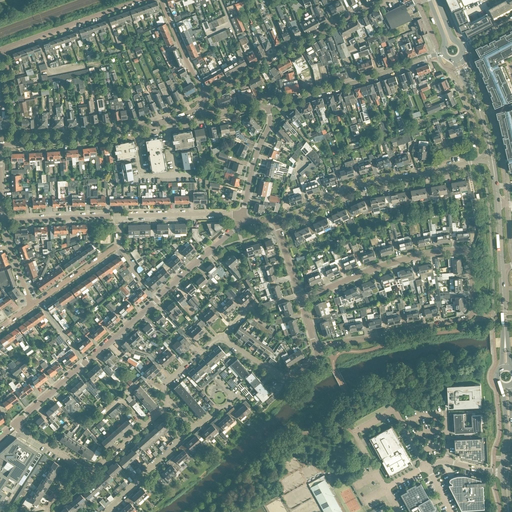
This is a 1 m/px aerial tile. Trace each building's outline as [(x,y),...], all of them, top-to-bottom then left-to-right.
[(168,4),(170,8),(173,7),(172,3),(175,2),(174,0),(166,0),(168,5),(168,4)] [(312,16),(299,23),(303,30),(305,34),(320,26),(317,19),(316,20),(314,14),(315,14),(311,5),(308,0),(302,0),(306,8),(307,7),(311,16),(312,16)] [(334,0),(333,1),(338,12),(341,10),(341,9),(343,8),(339,0),(334,0)] [(447,0),(452,11),(473,2),(474,2),(479,0),(447,0)] [(491,13),(493,18),(494,20),(498,18),(497,16),(500,14),(501,16),(504,15),(503,13),(506,11),(507,13),(510,11),(509,9),(511,7),(511,0),(509,0),(492,9),(488,3),(486,4),(489,10),(491,13)] [(157,1),(150,4),(154,14),(160,11),(157,1)] [(244,1),(234,4),(237,11),(239,10),(238,7),(245,4),(244,1)] [(338,12),(333,1),(332,1),(334,4),(332,4),(331,2),(327,4),(333,15),(336,14),(336,13),(338,12)] [(150,4),(143,6),(146,13),(152,10),(153,14),(154,14),(150,4)] [(412,20),(406,8),(405,4),(385,13),(387,19),(392,28),(392,29),(404,23),(404,24),(412,20)] [(319,18),(317,19),(320,26),(320,25),(327,22),(318,5),(313,8),(317,16),(317,15),(319,18)] [(143,6),(137,8),(139,15),(146,13),(143,6)] [(410,6),(406,8),(412,20),(421,17),(418,11),(413,14),(410,6)] [(137,8),(130,11),(132,17),(133,17),(134,21),(137,19),(136,16),(139,15),(137,8)] [(463,8),(454,11),(460,25),(459,26),(461,31),(464,29),(468,37),(493,24),(488,15),(470,25),(463,8)] [(379,9),(372,13),(375,19),(379,17),(380,21),(384,19),(382,16),(382,15),(381,14),(379,9)] [(129,11),(122,14),(124,20),(127,19),(128,22),(132,21),(131,18),(129,11)] [(286,13),(283,14),(284,18),(288,28),(291,27),(292,29),(292,30),(296,37),(301,34),(295,23),(291,24),(286,13)] [(372,13),(367,15),(369,19),(372,25),(374,24),(375,25),(375,24),(376,27),(379,26),(375,19),(372,13)] [(122,14),(115,16),(118,23),(124,20),(122,14)] [(108,18),(109,20),(111,25),(115,24),(117,31),(118,33),(121,32),(120,29),(118,25),(118,23),(115,16),(108,18)] [(162,16),(158,17),(159,20),(156,21),(158,25),(164,22),(162,16)] [(238,16),(231,19),(237,33),(245,30),(238,16)] [(265,23),(268,30),(273,41),(275,45),(275,46),(276,46),(278,45),(278,44),(280,43),(278,38),(277,35),(277,34),(275,35),(270,25),(266,16),(262,17),(265,23)] [(366,16),(357,20),(361,28),(365,26),(366,28),(370,37),(376,35),(373,30),(366,16)] [(422,18),(417,20),(414,21),(415,25),(411,27),(412,30),(420,28),(424,37),(428,35),(422,18)] [(186,19),(176,23),(180,32),(189,28),(192,27),(189,21),(187,21),(186,19)] [(357,19),(349,24),(353,32),(356,30),(360,37),(365,35),(357,19)] [(105,21),(99,23),(103,37),(106,36),(103,27),(107,26),(105,21)] [(201,23),(205,32),(210,29),(208,24),(207,21),(201,23)] [(281,35),(282,36),(284,41),(290,38),(286,30),(284,31),(280,21),(276,23),(281,35)] [(99,23),(92,26),(94,31),(100,28),(102,32),(99,33),(100,36),(103,35),(103,37),(99,23)] [(153,32),(154,35),(157,34),(158,34),(161,33),(168,30),(165,24),(159,26),(160,30),(157,31),(156,31),(153,32)] [(339,29),(343,37),(353,32),(349,24),(339,29)] [(94,31),(92,26),(86,28),(90,40),(93,39),(90,32),(94,31)] [(253,31),(255,35),(253,37),(254,39),(253,40),(254,42),(255,42),(257,46),(254,47),(259,56),(264,54),(259,43),(262,42),(258,35),(256,30),(255,27),(251,28),(253,31)] [(86,28),(79,30),(82,39),(86,38),(88,45),(91,44),(90,40),(86,28)] [(189,28),(180,32),(183,39),(195,33),(202,31),(201,28),(195,30),(192,31),(191,28),(189,28)] [(260,28),(256,30),(258,35),(262,42),(265,50),(267,49),(268,50),(270,49),(270,48),(270,47),(271,47),(269,42),(267,39),(266,35),(263,37),(262,33),(260,28)] [(333,32),(332,33),(337,45),(341,43),(340,38),(343,37),(339,29),(333,32)] [(416,29),(414,30),(415,32),(418,39),(423,53),(427,51),(425,43),(423,44),(419,35),(418,35),(416,29)] [(168,30),(161,33),(164,39),(171,37),(168,30)] [(511,30),(489,42),(490,44),(488,45),(487,43),(476,49),(480,57),(481,56),(482,57),(475,60),(485,83),(487,82),(488,84),(486,85),(496,108),(503,104),(505,110),(497,112),(508,162),(510,171),(511,170),(511,93),(500,66),(499,67),(498,64),(499,64),(498,61),(511,53),(511,30)] [(197,36),(195,33),(183,39),(186,45),(192,42),(190,39),(191,38),(194,37),(197,36)] [(242,34),(237,37),(241,45),(248,42),(245,37),(244,37),(242,34)] [(326,38),(328,43),(331,50),(332,54),(334,61),(338,60),(334,49),(336,49),(334,45),(336,45),(334,40),(333,41),(331,36),(326,38)] [(56,40),(58,45),(61,43),(62,47),(63,47),(64,50),(67,49),(66,46),(64,42),(63,37),(56,40)] [(171,37),(164,39),(167,46),(173,43),(171,37)] [(348,51),(343,37),(340,38),(341,43),(337,45),(342,58),(350,55),(348,51)] [(388,40),(387,41),(389,46),(395,63),(400,61),(398,56),(397,53),(395,54),(393,48),(393,46),(390,47),(388,43),(394,41),(393,38),(388,40)] [(322,39),(318,42),(321,48),(325,54),(326,57),(325,57),(327,65),(329,64),(333,63),(332,60),(330,55),(328,52),(330,51),(328,44),(327,40),(324,41),(322,39)] [(403,51),(399,53),(400,55),(402,59),(407,58),(411,57),(407,43),(406,43),(405,40),(405,39),(402,40),(403,41),(404,44),(404,45),(401,46),(403,51)] [(408,39),(405,40),(406,43),(407,43),(411,57),(416,55),(413,47),(412,48),(410,42),(409,42),(408,39)] [(55,48),(54,46),(58,45),(56,40),(49,42),(54,54),(57,53),(55,48)] [(54,54),(49,42),(43,44),(46,53),(49,52),(51,56),(54,54)] [(192,42),(186,45),(188,52),(195,49),(201,46),(200,44),(197,45),(196,44),(193,45),(192,42)] [(321,48),(318,42),(312,45),(316,51),(318,50),(321,56),(325,54),(321,48)] [(359,46),(361,52),(368,49),(369,53),(373,52),(368,42),(359,46)] [(39,45),(32,47),(36,59),(39,58),(38,55),(42,54),(39,45)] [(305,53),(304,54),(307,58),(308,60),(309,60),(312,58),(311,57),(317,54),(316,51),(312,45),(306,48),(308,52),(305,53)] [(134,48),(137,55),(143,52),(140,46),(134,48)] [(195,49),(188,52),(191,58),(193,60),(197,58),(201,56),(200,54),(198,55),(197,53),(200,51),(199,50),(202,49),(201,46),(195,49)] [(389,46),(386,47),(388,50),(389,53),(387,54),(388,56),(389,60),(391,64),(395,63),(389,46)] [(32,47),(26,49),(28,54),(31,53),(34,62),(37,61),(36,59),(32,47)] [(176,48),(167,52),(171,60),(179,56),(176,48)] [(26,49),(19,52),(21,57),(22,60),(23,64),(26,63),(25,60),(29,59),(27,54),(28,54),(26,49)] [(240,49),(236,51),(239,57),(236,59),(241,67),(246,64),(242,57),(243,57),(240,49)] [(383,64),(384,67),(389,65),(388,60),(384,49),(381,51),(382,54),(378,56),(381,64),(383,64)] [(252,51),(245,54),(247,58),(251,65),(258,61),(252,51)] [(300,52),(293,56),(295,60),(295,61),(297,63),(298,64),(299,67),(303,64),(302,62),(305,60),(303,56),(300,52)] [(230,54),(228,55),(236,70),(241,67),(236,59),(235,55),(232,57),(230,54)] [(321,56),(319,57),(322,62),(323,66),(327,65),(325,57),(326,57),(325,54),(321,56)] [(230,64),(227,66),(231,73),(236,70),(228,55),(228,56),(229,57),(226,59),(230,64)] [(179,56),(171,60),(174,68),(182,64),(179,56)] [(289,58),(283,62),(286,68),(292,64),(289,58)] [(372,60),(365,62),(367,69),(374,67),(372,60)] [(210,61),(208,62),(209,64),(207,65),(211,72),(215,80),(219,77),(212,64),(210,61)] [(214,62),(212,64),(219,77),(223,75),(220,68),(218,69),(214,62)] [(286,68),(283,62),(277,65),(280,71),(286,68)] [(358,64),(359,67),(360,72),(367,69),(365,62),(358,64)] [(231,73),(227,66),(226,63),(221,66),(226,76),(231,73)] [(310,65),(311,67),(313,70),(315,81),(316,86),(322,85),(317,63),(310,65)] [(428,64),(422,67),(426,75),(429,74),(428,72),(431,71),(428,64)] [(187,74),(184,67),(178,70),(181,77),(183,76),(187,74)] [(204,67),(202,68),(210,82),(215,80),(211,72),(210,73),(207,67),(204,68),(204,67)] [(422,67),(416,69),(418,74),(419,75),(422,74),(422,75),(421,75),(422,77),(425,76),(424,76),(426,75),(422,67)] [(202,73),(200,74),(206,85),(210,82),(202,68),(200,69),(202,73)] [(273,68),(267,71),(270,75),(271,78),(275,76),(277,80),(278,88),(283,87),(282,78),(281,76),(281,74),(278,76),(276,72),(273,68)] [(114,69),(109,71),(109,72),(110,77),(112,81),(117,79),(114,69)] [(302,85),(302,89),(308,88),(307,87),(310,87),(309,83),(310,83),(310,82),(315,81),(313,70),(306,71),(308,78),(302,79),(303,84),(302,85)] [(410,71),(406,73),(407,77),(411,87),(411,88),(416,87),(414,83),(412,76),(410,71)] [(171,85),(177,82),(172,73),(172,72),(167,75),(169,80),(166,81),(173,97),(176,101),(180,99),(176,91),(174,92),(171,85)] [(182,89),(185,96),(196,90),(187,74),(183,76),(189,85),(182,89)] [(260,75),(254,78),(258,85),(263,82),(262,79),(260,75)] [(293,76),(289,76),(290,79),(291,85),(293,92),(300,90),(299,85),(298,84),(297,84),(295,85),(294,82),(293,79),(293,76)] [(395,76),(388,79),(393,94),(394,94),(394,93),(395,92),(393,86),(398,84),(395,76)] [(30,83),(33,82),(33,80),(25,81),(24,77),(13,79),(15,87),(23,85),(26,85),(26,87),(31,86),(30,83)] [(72,85),(79,84),(80,93),(84,92),(82,77),(71,78),(72,85)] [(420,77),(416,78),(418,84),(419,84),(420,86),(427,83),(429,83),(427,79),(421,81),(420,77)] [(254,78),(249,81),(252,88),(258,85),(254,78)] [(392,93),(389,84),(387,79),(382,81),(384,88),(383,89),(385,95),(386,95),(392,93)] [(446,80),(442,82),(434,85),(435,89),(439,87),(441,91),(450,88),(446,80)] [(23,85),(15,87),(16,93),(29,90),(29,87),(34,86),(37,85),(36,83),(34,84),(33,82),(30,83),(31,86),(26,87),(26,85),(23,85)] [(384,96),(382,89),(380,82),(374,83),(377,91),(379,90),(383,103),(387,102),(385,96),(384,96)] [(420,86),(418,87),(418,88),(420,92),(422,91),(429,88),(427,83),(420,86)] [(373,84),(367,86),(369,90),(370,94),(372,93),(374,100),(374,101),(375,101),(376,106),(379,105),(378,99),(375,92),(374,89),(373,84)] [(285,87),(285,88),(286,93),(293,92),(291,85),(285,87)] [(369,93),(368,93),(366,86),(360,88),(363,95),(366,94),(368,103),(368,104),(370,109),(373,108),(369,93)] [(164,87),(160,89),(164,98),(165,98),(168,105),(173,102),(170,95),(168,96),(164,87)] [(360,88),(355,89),(356,94),(357,97),(359,97),(363,111),(360,112),(363,123),(370,121),(363,95),(360,88)] [(152,89),(151,89),(152,91),(153,94),(157,104),(159,108),(164,106),(160,95),(161,95),(159,89),(157,90),(155,89),(153,89),(152,90),(152,89)] [(227,105),(226,104),(232,102),(231,98),(233,98),(233,99),(234,104),(238,103),(237,101),(236,97),(236,94),(235,92),(234,89),(222,95),(222,96),(220,97),(215,99),(218,108),(224,107),(227,105)] [(29,90),(16,93),(20,113),(24,112),(29,111),(29,106),(29,101),(32,100),(31,97),(25,99),(25,97),(38,94),(37,91),(32,92),(32,90),(29,90)] [(239,94),(236,94),(236,97),(237,101),(240,100),(241,103),(247,102),(245,94),(244,90),(241,91),(242,95),(239,95),(239,94)] [(244,90),(245,94),(247,102),(253,101),(257,100),(253,92),(251,93),(248,93),(247,90),(244,90)] [(353,90),(348,91),(352,104),(357,103),(354,95),(353,90)] [(348,91),(343,92),(344,97),(347,106),(352,104),(348,91)] [(447,93),(444,94),(446,100),(454,97),(451,91),(447,93)] [(144,93),(145,96),(148,104),(149,104),(152,111),(157,109),(154,102),(152,103),(149,94),(147,95),(146,92),(144,93)] [(341,93),(336,95),(338,103),(340,102),(342,109),(346,108),(344,101),(343,98),(342,98),(341,93)] [(135,103),(138,102),(139,107),(137,108),(138,111),(140,115),(145,114),(139,98),(138,94),(134,95),(133,97),(135,103)] [(123,97),(127,107),(128,110),(129,110),(131,117),(136,116),(134,108),(133,108),(132,104),(131,104),(128,95),(123,97)] [(333,95),(327,97),(330,110),(333,109),(334,115),(338,114),(334,100),(333,95)] [(142,97),(139,98),(145,114),(150,112),(147,104),(145,105),(142,97)] [(446,100),(440,103),(441,107),(448,104),(449,107),(452,106),(457,104),(454,97),(446,100)] [(114,104),(110,105),(111,112),(112,112),(114,120),(120,119),(119,111),(120,110),(119,102),(119,101),(118,101),(117,98),(114,98),(114,104)] [(322,98),(318,100),(322,115),(323,119),(326,118),(324,114),(325,114),(324,110),(326,110),(325,106),(324,103),(322,98)] [(107,113),(105,113),(103,99),(97,100),(99,114),(101,114),(103,122),(108,121),(107,113)] [(90,100),(87,101),(88,109),(88,111),(89,116),(90,115),(91,123),(98,122),(97,117),(96,114),(93,115),(92,115),(92,112),(90,100)] [(318,100),(313,101),(314,106),(315,109),(317,108),(319,115),(321,121),(323,120),(323,119),(322,115),(318,100)] [(122,101),(119,101),(119,102),(120,110),(121,114),(121,119),(127,118),(126,110),(123,110),(123,103),(122,101)] [(49,103),(49,107),(49,112),(49,119),(52,118),(53,128),(57,128),(57,120),(57,114),(56,114),(56,112),(54,112),(53,102),(49,103)] [(313,110),(311,107),(310,102),(305,104),(310,118),(313,117),(311,110),(313,110)] [(86,104),(78,105),(81,125),(87,124),(86,116),(83,116),(82,109),(87,108),(86,104)] [(310,118),(305,104),(300,106),(302,110),(303,113),(305,113),(307,119),(310,118)] [(429,114),(438,110),(436,105),(432,106),(428,108),(427,109),(429,114)] [(300,113),(296,108),(292,111),(302,124),(306,122),(302,113),(300,113)] [(20,113),(21,118),(21,127),(27,127),(28,127),(27,118),(29,118),(28,117),(28,116),(29,111),(24,112),(20,113)] [(292,111),(287,115),(288,116),(289,118),(293,121),(294,120),(299,126),(302,124),(292,111)] [(243,120),(249,127),(255,122),(249,115),(243,120)] [(453,122),(452,118),(447,120),(451,129),(449,130),(451,137),(457,135),(455,128),(454,124),(453,122)] [(282,125),(285,129),(288,132),(290,129),(295,135),(297,133),(290,125),(287,121),(282,125)] [(398,129),(400,133),(406,130),(403,121),(399,122),(401,128),(398,129)] [(255,122),(249,127),(254,134),(261,129),(255,122)] [(436,134),(433,135),(435,143),(443,140),(440,133),(443,132),(440,123),(439,123),(436,124),(438,130),(435,131),(436,134)] [(461,126),(459,127),(457,123),(454,124),(455,128),(457,135),(463,133),(461,126)] [(220,125),(221,130),(221,133),(229,132),(229,134),(232,134),(235,134),(235,133),(235,131),(235,132),(234,128),(228,129),(227,124),(220,125)] [(213,127),(209,128),(211,139),(218,138),(217,134),(216,134),(216,130),(215,127),(213,127)] [(204,128),(194,130),(195,136),(198,151),(202,150),(200,141),(206,140),(204,128)] [(282,138),(281,139),(284,142),(285,143),(287,141),(289,143),(292,140),(284,132),(281,128),(277,132),(282,138)] [(186,131),(182,132),(185,148),(189,147),(194,146),(193,143),(194,143),(193,140),(194,140),(193,137),(192,137),(192,133),(191,131),(186,132),(186,131)] [(173,137),(173,139),(173,140),(173,143),(174,143),(175,148),(175,149),(180,148),(180,149),(185,148),(182,132),(178,133),(172,134),(173,137)] [(241,133),(236,137),(241,139),(241,140),(247,142),(249,139),(244,137),(241,133)] [(397,142),(398,146),(408,142),(406,134),(391,139),(393,143),(397,142)] [(149,140),(146,140),(147,150),(149,150),(150,154),(148,154),(148,156),(148,155),(148,160),(149,160),(150,164),(150,169),(151,169),(151,172),(167,170),(166,166),(167,166),(165,162),(164,157),(165,157),(164,153),(163,152),(162,152),(161,148),(163,147),(161,138),(157,138),(157,137),(149,138),(149,140)] [(272,145),(277,147),(281,148),(282,144),(283,145),(284,142),(281,139),(280,140),(275,138),(272,145)] [(128,142),(124,142),(127,158),(131,157),(136,156),(136,154),(135,150),(136,150),(135,147),(134,143),(133,141),(128,142)] [(413,146),(412,151),(415,151),(427,152),(428,146),(428,141),(420,141),(419,145),(419,147),(413,146)] [(120,143),(115,144),(115,147),(115,150),(115,151),(115,154),(116,153),(117,157),(117,160),(122,159),(127,158),(124,142),(120,143)] [(316,167),(316,166),(322,160),(316,153),(315,151),(311,147),(306,142),(301,149),(306,155),(312,162),(300,173),(302,175),(316,167)] [(237,153),(240,155),(244,157),(246,152),(245,152),(248,146),(241,143),(237,153)] [(314,145),(311,147),(315,151),(316,153),(319,151),(319,150),(314,145)] [(100,147),(101,151),(101,154),(105,154),(106,163),(113,162),(111,153),(109,153),(108,149),(107,149),(107,146),(100,147)] [(95,147),(89,148),(90,155),(90,159),(95,158),(96,170),(101,169),(100,164),(99,156),(97,156),(95,147)] [(84,158),(81,158),(82,165),(82,168),(84,167),(84,164),(85,164),(84,159),(90,158),(90,155),(89,148),(83,149),(84,158)] [(268,155),(273,157),(277,159),(280,152),(277,151),(276,150),(271,148),(268,155)] [(388,154),(382,156),(385,167),(391,165),(390,159),(392,159),(390,150),(387,151),(388,154)] [(45,161),(46,172),(48,172),(48,169),(49,169),(49,164),(54,164),(54,161),(53,151),(47,152),(47,161),(45,161)] [(60,151),(53,151),(54,161),(60,161),(60,168),(64,168),(63,163),(63,159),(60,160),(60,151)] [(415,151),(415,152),(415,157),(422,158),(422,160),(426,161),(427,152),(415,151)] [(400,153),(401,157),(404,164),(410,162),(408,155),(409,154),(408,152),(400,154),(400,153)] [(29,162),(27,162),(27,170),(28,170),(28,171),(30,171),(30,170),(30,164),(32,164),(32,165),(36,165),(35,153),(29,153),(29,160),(29,162)] [(395,159),(396,162),(398,166),(404,164),(401,157),(400,153),(397,154),(398,158),(395,159)] [(370,159),(364,161),(367,172),(373,170),(372,164),(374,164),(372,156),(372,154),(369,155),(369,157),(370,159)] [(372,156),(374,164),(377,163),(379,169),(385,167),(382,156),(376,158),(375,156),(372,156)] [(353,160),(354,162),(356,170),(359,169),(361,174),(367,172),(364,161),(358,163),(356,159),(353,160)] [(237,171),(240,172),(242,165),(231,161),(230,161),(228,168),(232,169),(236,170),(235,171),(237,171)] [(268,162),(267,168),(278,170),(283,172),(284,168),(278,167),(279,163),(277,163),(272,161),(272,163),(268,162)] [(347,169),(346,169),(349,177),(355,175),(354,170),(356,170),(354,162),(351,163),(352,164),(345,166),(347,169)] [(339,167),(336,168),(338,175),(341,174),(343,179),(349,177),(346,169),(340,171),(339,167)] [(267,168),(265,174),(269,175),(269,176),(273,177),(274,174),(282,176),(283,172),(278,170),(267,168)] [(334,172),(328,174),(331,185),(338,183),(335,175),(338,175),(336,168),(333,169),(334,172)] [(233,174),(228,173),(225,172),(224,177),(227,178),(227,179),(228,179),(231,180),(230,184),(237,186),(239,178),(232,177),(233,174)] [(133,173),(123,175),(124,181),(127,180),(127,184),(131,184),(131,180),(134,179),(133,176),(133,173)] [(319,177),(321,184),(324,183),(325,187),(331,185),(328,174),(328,175),(325,176),(324,173),(318,175),(319,177)] [(311,182),(311,185),(314,192),(320,190),(318,185),(321,184),(319,177),(316,178),(316,180),(310,181),(311,182)] [(77,180),(67,181),(68,186),(68,191),(75,191),(75,186),(78,186),(77,180)] [(258,194),(263,195),(266,195),(269,182),(266,181),(264,181),(261,180),(258,194)] [(466,180),(459,182),(461,191),(467,189),(469,195),(470,195),(472,207),(476,206),(474,192),(471,193),(469,180),(469,183),(466,183),(466,180)] [(67,181),(57,181),(58,194),(58,199),(59,207),(65,206),(65,201),(65,196),(64,196),(64,194),(60,194),(60,186),(68,186),(67,181)] [(218,191),(219,184),(210,182),(208,189),(218,191)] [(304,182),(301,183),(303,190),(306,189),(308,194),(314,192),(311,185),(311,182),(304,184),(304,182)] [(452,185),(449,186),(451,193),(451,196),(461,194),(461,191),(459,182),(452,183),(452,185)] [(446,184),(439,186),(440,195),(444,194),(445,197),(451,196),(450,193),(451,193),(449,186),(446,187),(446,184)] [(148,185),(140,185),(140,188),(145,188),(145,192),(148,192),(145,192),(145,196),(142,196),(142,198),(142,204),(149,204),(148,185)] [(432,189),(429,190),(430,196),(433,196),(440,195),(439,186),(431,187),(432,189)] [(293,189),(294,193),(297,204),(304,202),(301,194),(302,194),(300,187),(293,189)] [(425,188),(418,190),(420,198),(424,198),(425,201),(430,200),(430,196),(429,190),(426,191),(425,188)] [(227,193),(227,194),(226,199),(230,200),(231,198),(235,199),(236,191),(226,189),(225,193),(227,193)] [(412,193),(409,194),(410,200),(413,199),(413,200),(420,198),(418,190),(411,191),(412,193)] [(22,199),(19,199),(20,209),(26,209),(26,204),(26,203),(29,203),(28,196),(28,193),(28,191),(21,192),(21,194),(25,194),(25,199),(22,199)] [(405,192),(398,193),(400,202),(404,201),(404,205),(410,204),(410,200),(409,194),(405,194),(405,192)] [(284,194),(285,196),(287,201),(290,200),(291,205),(297,204),(294,193),(288,194),(287,193),(284,194)] [(391,197),(388,198),(390,208),(396,207),(395,203),(400,202),(398,193),(391,195),(391,197)] [(385,196),(378,197),(379,206),(380,209),(386,207),(390,207),(390,208),(388,198),(385,198),(385,196)] [(379,206),(378,197),(371,199),(371,201),(368,202),(371,211),(374,210),(374,212),(380,211),(380,209),(379,206)] [(364,201),(358,204),(361,212),(367,209),(369,212),(371,211),(368,202),(365,203),(364,201)] [(270,202),(269,206),(275,207),(274,211),(278,212),(280,204),(278,203),(276,203),(270,202)] [(266,208),(266,205),(256,203),(254,211),(262,212),(263,208),(266,208)] [(352,209),(349,210),(352,216),(355,215),(361,212),(358,204),(351,207),(352,209)] [(345,209),(339,212),(343,221),(346,219),(348,223),(350,224),(354,222),(352,216),(349,210),(346,211),(345,209)] [(333,218),(330,219),(335,228),(338,227),(336,223),(343,221),(339,212),(332,215),(333,218)] [(446,230),(443,231),(444,242),(451,242),(450,230),(450,228),(452,228),(452,223),(452,219),(451,212),(448,213),(449,226),(446,227),(446,230)] [(327,218),(320,221),(324,229),(330,227),(331,230),(335,228),(330,219),(328,220),(327,218)] [(315,226),(312,228),(315,234),(317,232),(324,229),(320,221),(314,224),(315,226)] [(206,223),(207,225),(209,230),(221,225),(221,223),(218,223),(218,222),(208,222),(208,223),(206,223)] [(162,234),(162,223),(158,223),(158,225),(157,225),(157,229),(153,229),(154,236),(154,237),(162,237),(162,234)] [(168,234),(168,236),(169,236),(171,235),(171,229),(168,229),(168,225),(166,225),(166,223),(162,223),(162,234),(168,234)] [(180,233),(180,223),(176,223),(176,225),(174,225),(174,229),(171,229),(171,235),(175,235),(175,233),(180,233)] [(79,225),(79,231),(83,231),(83,233),(87,233),(87,235),(87,237),(90,237),(89,233),(87,233),(87,224),(79,225)] [(154,236),(153,229),(150,229),(150,226),(149,226),(148,224),(144,224),(145,234),(150,234),(150,236),(154,236)] [(66,225),(60,226),(61,236),(66,235),(67,243),(61,245),(62,248),(67,246),(70,245),(69,235),(67,235),(66,225)] [(221,225),(209,230),(211,235),(212,237),(213,235),(214,236),(221,230),(220,229),(222,227),(221,225)] [(308,227),(301,230),(305,238),(307,241),(316,237),(315,234),(312,228),(309,229),(308,227)] [(21,229),(21,236),(25,236),(25,238),(27,238),(28,242),(31,241),(31,237),(28,238),(28,234),(27,228),(21,229)] [(301,240),(305,238),(301,230),(295,233),(296,235),(293,236),(292,235),(296,242),(295,243),(296,246),(301,244),(302,241),(301,240)] [(432,244),(430,232),(423,233),(424,237),(425,245),(432,244)] [(410,236),(404,237),(407,249),(413,248),(410,236)] [(404,237),(398,239),(399,245),(399,246),(400,251),(407,249),(404,237)] [(47,249),(42,249),(43,255),(52,251),(51,248),(51,240),(47,241),(47,249)] [(265,242),(266,247),(267,249),(264,250),(265,254),(268,253),(267,250),(274,248),(271,240),(264,242),(265,242)] [(385,243),(388,254),(395,252),(391,241),(388,242),(389,245),(386,246),(385,243)] [(91,243),(85,247),(90,254),(95,250),(91,243)] [(196,250),(193,247),(194,246),(191,243),(186,247),(193,255),(196,252),(194,251),(196,250)] [(252,245),(254,251),(255,253),(258,252),(258,254),(262,253),(259,243),(252,245)] [(379,245),(381,251),(382,256),(388,254),(385,243),(379,245)] [(28,244),(18,247),(20,253),(28,251),(26,248),(29,247),(28,244)] [(254,251),(252,245),(245,247),(248,255),(245,256),(249,271),(252,270),(248,257),(255,255),(255,253),(254,251)] [(370,251),(367,252),(370,260),(376,258),(372,246),(369,248),(370,251)] [(86,249),(81,253),(84,258),(90,254),(85,247),(86,249)] [(193,255),(186,247),(182,251),(180,249),(178,252),(182,257),(185,254),(187,257),(188,256),(190,258),(193,255)] [(336,252),(335,253),(340,264),(343,262),(346,270),(352,267),(349,260),(347,256),(341,258),(341,257),(337,248),(335,249),(336,252)] [(28,251),(20,253),(22,259),(27,258),(32,256),(33,255),(31,249),(28,251)] [(360,251),(362,258),(364,262),(370,260),(367,252),(364,253),(363,250),(360,251)] [(78,255),(75,257),(78,262),(84,258),(81,253),(79,251),(76,252),(78,255)] [(180,259),(182,257),(178,252),(175,254),(174,253),(170,257),(172,259),(173,259),(179,267),(182,264),(181,263),(182,262),(180,259)] [(334,262),(330,264),(335,275),(341,272),(337,265),(340,264),(335,253),(333,254),(335,260),(335,261),(334,262)] [(349,260),(352,267),(358,265),(354,254),(348,256),(349,260)] [(239,261),(233,255),(225,261),(231,268),(229,270),(233,274),(237,279),(242,275),(234,266),(239,261)] [(119,256),(114,260),(118,266),(123,262),(119,256)] [(453,267),(461,266),(461,259),(454,260),(454,256),(448,257),(449,267),(453,266),(453,267)] [(75,257),(69,261),(73,266),(78,262),(75,257)] [(0,264),(0,267),(9,264),(7,258),(0,260),(0,261),(1,264),(0,264)] [(179,267),(173,259),(172,259),(168,263),(167,261),(165,264),(169,268),(171,266),(174,269),(175,268),(176,270),(179,267)] [(322,259),(318,260),(321,266),(323,271),(325,270),(329,277),(335,275),(330,264),(328,261),(324,263),(322,259)] [(114,260),(108,264),(112,270),(115,268),(119,274),(120,274),(122,272),(120,269),(118,266),(114,260)] [(64,265),(64,266),(67,270),(73,266),(69,261),(64,265)] [(167,271),(169,268),(165,264),(164,263),(157,269),(166,279),(169,276),(168,275),(169,274),(167,271)] [(212,263),(206,269),(209,273),(213,277),(217,273),(221,278),(222,277),(226,273),(223,270),(220,272),(212,263)] [(425,265),(427,277),(431,276),(432,279),(435,279),(436,289),(439,289),(438,280),(437,277),(437,276),(434,276),(432,263),(425,265)] [(108,264),(102,268),(110,280),(113,278),(111,276),(112,275),(109,272),(112,270),(108,264)] [(254,272),(257,271),(258,274),(261,273),(263,276),(274,273),(272,266),(268,268),(267,264),(259,266),(260,267),(259,268),(253,270),(254,272)] [(425,265),(419,266),(421,278),(424,278),(424,277),(427,277),(425,265)] [(65,274),(61,267),(56,270),(61,277),(65,274)] [(412,267),(406,269),(409,281),(412,280),(415,279),(412,267)] [(0,282),(1,282),(14,278),(10,268),(0,271),(0,282)] [(102,268),(96,272),(100,278),(106,274),(108,277),(106,279),(108,282),(110,280),(102,268)] [(126,269),(124,270),(122,272),(120,274),(123,277),(130,272),(127,268),(126,269)] [(166,279),(157,269),(153,272),(161,281),(162,280),(163,281),(166,279)] [(318,269),(312,271),(317,283),(323,280),(318,269)] [(401,278),(398,279),(400,284),(403,284),(403,286),(404,286),(410,284),(409,281),(406,269),(400,271),(401,276),(401,278)] [(57,280),(61,277),(56,270),(52,273),(57,280)] [(312,271),(309,273),(306,274),(311,285),(317,283),(312,271)] [(130,272),(123,277),(123,278),(126,282),(127,284),(134,279),(130,272)] [(161,281),(153,272),(149,276),(151,278),(158,286),(161,283),(160,282),(161,281)] [(53,282),(57,280),(52,273),(48,275),(53,282)] [(258,288),(270,284),(269,281),(276,279),(274,273),(263,276),(265,283),(257,285),(254,287),(255,289),(258,288)] [(393,273),(387,275),(389,283),(390,283),(391,286),(394,285),(397,284),(397,285),(398,289),(401,288),(400,284),(398,279),(395,280),(393,273)] [(95,274),(89,278),(93,283),(95,286),(97,290),(99,291),(101,290),(99,288),(100,288),(98,285),(98,284),(96,281),(99,279),(95,274)] [(48,275),(44,278),(49,285),(53,282),(48,275)] [(203,275),(196,282),(199,286),(200,287),(204,283),(206,285),(209,283),(212,287),(215,284),(210,278),(207,280),(206,278),(203,275)] [(381,277),(382,281),(384,289),(387,288),(391,286),(390,283),(389,283),(387,275),(381,277)] [(1,282),(0,282),(0,286),(1,289),(2,289),(5,287),(6,289),(9,293),(11,296),(14,300),(21,295),(15,287),(17,286),(14,278),(1,282)] [(44,278),(40,281),(45,288),(49,285),(44,278)] [(89,278),(83,282),(87,287),(93,283),(89,278)] [(158,286),(151,278),(147,282),(146,280),(143,283),(147,288),(150,285),(153,288),(154,287),(155,289),(158,286)] [(134,279),(127,284),(130,287),(136,281),(134,279)] [(374,279),(368,281),(371,289),(374,288),(376,292),(379,290),(374,279)] [(421,279),(418,280),(420,286),(421,291),(421,293),(428,291),(427,289),(424,290),(423,285),(421,279)] [(36,284),(41,291),(45,288),(40,281),(36,284)] [(373,294),(371,289),(368,281),(362,284),(365,291),(362,293),(363,294),(364,298),(367,305),(368,304),(369,302),(367,296),(373,294)] [(83,282),(77,286),(81,291),(87,287),(83,282)] [(119,288),(122,291),(128,299),(130,298),(136,304),(141,300),(134,292),(132,294),(131,294),(129,292),(124,287),(127,284),(126,282),(123,285),(119,288)] [(184,288),(188,292),(191,296),(194,293),(194,292),(197,289),(191,282),(184,288)] [(134,292),(141,300),(147,295),(142,290),(140,287),(138,283),(136,285),(138,288),(137,289),(136,289),(134,291),(134,292)] [(232,285),(227,290),(230,294),(234,298),(236,296),(236,295),(231,289),(234,286),(235,286),(233,283),(231,284),(232,285)] [(270,284),(258,288),(259,291),(265,289),(267,295),(270,294),(280,291),(278,285),(270,287),(270,284)] [(81,291),(77,286),(71,290),(77,297),(83,293),(81,291)] [(356,286),(350,289),(355,300),(361,298),(362,299),(364,298),(363,294),(362,293),(359,294),(356,286)] [(2,298),(3,300),(7,305),(12,301),(14,300),(11,296),(9,293),(6,289),(4,291),(6,293),(4,294),(5,296),(2,298)] [(241,292),(242,293),(244,295),(249,301),(254,297),(248,289),(246,291),(244,289),(241,292)] [(340,297),(337,298),(338,304),(341,303),(342,304),(348,301),(349,303),(355,300),(350,289),(344,291),(345,295),(340,297)] [(436,300),(430,301),(430,304),(433,316),(439,315),(438,310),(438,307),(442,306),(441,301),(441,298),(440,296),(440,293),(439,289),(436,289),(437,294),(435,294),(436,300)] [(70,291),(64,295),(68,301),(69,303),(75,298),(73,295),(70,291)] [(126,301),(122,305),(123,307),(128,312),(133,307),(129,302),(127,300),(128,299),(122,291),(119,293),(122,296),(126,301)] [(174,297),(177,301),(180,304),(187,298),(180,291),(174,297)] [(262,303),(264,306),(270,304),(275,302),(274,300),(282,297),(280,291),(270,294),(267,295),(268,298),(270,298),(269,299),(269,301),(262,303)] [(240,296),(238,298),(237,298),(244,306),(249,301),(244,295),(242,293),(240,296)] [(64,295),(58,299),(62,305),(65,308),(67,311),(69,309),(67,306),(66,304),(66,303),(68,301),(64,295)] [(193,296),(190,299),(196,305),(196,306),(199,303),(193,296)] [(211,297),(208,300),(215,307),(218,310),(220,308),(218,306),(219,305),(217,304),(213,299),(211,297)] [(228,302),(225,304),(232,311),(235,309),(233,307),(236,305),(228,297),(226,299),(228,302)] [(58,299),(52,303),(56,309),(58,312),(61,310),(61,311),(65,308),(62,305),(58,299)] [(110,301),(108,303),(114,310),(116,308),(110,301)] [(282,307),(283,310),(291,307),(289,301),(278,305),(279,308),(282,307)] [(314,305),(316,311),(324,309),(324,308),(327,307),(327,304),(326,301),(314,305)] [(172,313),(170,314),(175,320),(178,317),(176,316),(181,311),(178,308),(173,302),(167,307),(172,313)] [(51,313),(56,309),(52,303),(47,307),(51,313)] [(108,303),(106,305),(112,312),(114,310),(108,303)] [(417,307),(411,308),(414,320),(420,319),(419,311),(422,310),(421,305),(420,303),(417,304),(417,307)] [(121,304),(116,309),(123,316),(128,312),(123,307),(122,305),(121,304)] [(220,308),(222,311),(225,315),(228,312),(229,314),(232,311),(225,304),(223,306),(220,304),(219,305),(218,306),(220,308)] [(424,306),(425,313),(426,317),(433,316),(430,304),(427,305),(424,306)] [(211,310),(207,313),(214,322),(216,321),(214,319),(217,317),(214,313),(217,311),(213,306),(210,308),(211,310)] [(291,307),(283,310),(284,313),(281,314),(282,317),(293,314),(291,307)] [(405,310),(407,317),(408,322),(414,320),(411,308),(405,310)] [(318,317),(329,314),(328,311),(325,312),(324,309),(316,311),(318,317)] [(36,315),(40,320),(42,323),(44,326),(46,324),(42,319),(46,316),(42,311),(36,315)] [(397,315),(393,316),(395,324),(402,323),(399,311),(396,312),(397,315)] [(113,312),(108,316),(115,323),(120,319),(115,314),(113,312)] [(94,315),(99,320),(102,323),(103,321),(105,323),(104,323),(109,328),(115,323),(108,316),(107,315),(103,320),(97,313),(94,315)] [(154,318),(158,322),(160,325),(167,320),(161,313),(154,318)] [(199,318),(200,319),(201,320),(200,321),(205,326),(205,325),(203,323),(206,320),(209,324),(212,322),(213,323),(214,322),(207,313),(203,317),(202,315),(199,318)] [(386,314),(388,320),(389,325),(395,324),(393,316),(390,317),(389,313),(386,314)] [(170,314),(167,316),(171,320),(171,321),(178,328),(180,325),(175,320),(170,314)] [(378,315),(374,316),(376,328),(383,327),(382,322),(380,314),(378,315)] [(36,315),(30,319),(34,324),(40,320),(36,315)] [(368,317),(369,324),(370,329),(376,328),(374,316),(368,317)] [(63,318),(59,322),(65,330),(69,326),(63,318)] [(362,318),(355,319),(357,331),(364,330),(362,318)] [(30,319),(24,323),(32,334),(35,332),(33,329),(31,327),(34,324),(30,319)] [(284,323),(285,326),(286,329),(297,326),(295,319),(284,323)] [(320,323),(322,330),(334,326),(332,322),(333,321),(333,319),(331,320),(320,323)] [(198,325),(194,329),(201,337),(203,336),(202,335),(204,332),(201,329),(205,326),(200,321),(197,324),(198,325)] [(86,337),(81,341),(88,347),(93,343),(88,338),(86,336),(88,335),(83,329),(77,322),(74,325),(77,328),(77,327),(86,337)] [(24,323),(19,327),(21,331),(23,333),(25,335),(28,333),(30,336),(31,338),(34,336),(32,334),(24,323)] [(143,328),(146,332),(149,336),(155,330),(149,323),(143,328)] [(102,326),(96,330),(101,336),(106,331),(102,326)] [(186,334),(187,335),(190,338),(193,336),(196,340),(199,337),(200,338),(201,337),(194,329),(191,326),(188,329),(190,330),(187,333),(186,334)] [(297,326),(286,329),(283,330),(285,336),(288,335),(299,332),(297,326)] [(334,326),(322,330),(324,336),(336,332),(334,326)] [(85,327),(83,329),(88,335),(90,333),(96,340),(101,336),(96,330),(94,332),(91,330),(89,331),(85,327)] [(182,337),(178,341),(186,350),(189,348),(188,346),(190,344),(185,338),(187,336),(181,329),(180,327),(177,330),(182,337)] [(239,327),(233,335),(234,336),(235,334),(236,335),(235,337),(239,339),(245,331),(246,329),(244,327),(243,329),(239,327)] [(17,328),(11,332),(15,338),(21,334),(17,328)] [(139,336),(143,333),(140,329),(136,332),(132,336),(141,345),(143,347),(145,345),(147,347),(149,344),(146,341),(145,343),(142,339),(139,336)] [(245,331),(239,339),(243,342),(244,340),(246,341),(251,334),(245,331)] [(11,332),(5,336),(9,342),(15,338),(11,332)] [(251,334),(246,341),(251,345),(250,347),(258,336),(252,333),(251,334)] [(5,336),(0,339),(0,340),(6,348),(8,347),(11,344),(9,342),(5,336)] [(141,345),(132,336),(128,339),(134,346),(136,344),(139,347),(141,349),(143,347),(141,345)] [(258,336),(250,347),(254,350),(255,348),(257,349),(255,351),(256,351),(262,342),(261,342),(258,340),(259,337),(258,336)] [(168,338),(164,341),(169,345),(172,349),(175,347),(180,353),(182,351),(184,353),(186,350),(178,341),(173,345),(168,338)] [(80,340),(75,344),(78,347),(82,352),(88,347),(81,341),(80,340)] [(262,342),(256,351),(257,349),(259,350),(257,352),(261,355),(267,346),(269,344),(263,340),(261,342),(262,342)] [(125,341),(121,345),(127,351),(129,350),(132,354),(145,357),(147,356),(150,354),(150,353),(137,349),(136,349),(134,348),(131,348),(125,341)] [(33,351),(30,347),(28,344),(22,348),(24,351),(28,355),(33,351)] [(213,350),(220,358),(221,357),(222,358),(226,354),(225,354),(218,346),(220,348),(218,349),(217,347),(213,350)] [(267,346),(261,355),(265,357),(266,355),(268,357),(266,358),(267,359),(268,356),(272,351),(273,350),(267,346)] [(297,351),(294,353),(298,360),(304,356),(298,346),(295,347),(297,351)] [(71,348),(65,353),(71,361),(77,357),(71,348)] [(162,353),(164,356),(169,361),(175,357),(167,348),(162,353)] [(211,355),(210,356),(215,363),(220,358),(213,350),(210,353),(211,355)] [(110,351),(106,354),(111,360),(114,363),(119,359),(116,355),(115,356),(110,351)] [(271,358),(268,362),(273,365),(276,362),(273,359),(276,355),(277,354),(278,352),(276,351),(271,358)] [(50,363),(52,366),(57,372),(62,368),(57,360),(58,359),(60,361),(57,356),(56,356),(54,353),(51,355),(55,360),(50,363)] [(58,355),(57,356),(60,361),(61,360),(66,365),(71,361),(65,353),(60,357),(58,355)] [(287,353),(284,355),(281,356),(282,357),(281,357),(282,358),(288,367),(293,363),(289,356),(287,353)] [(294,353),(289,356),(293,363),(298,360),(294,353)] [(102,358),(106,362),(110,366),(112,368),(114,370),(117,367),(114,363),(111,360),(106,354),(102,358)] [(157,357),(161,362),(164,366),(169,361),(164,356),(162,358),(159,355),(157,357)] [(207,356),(203,359),(210,367),(215,363),(210,356),(208,358),(207,356)] [(130,357),(129,359),(127,361),(136,366),(137,364),(136,363),(137,361),(130,357)] [(203,359),(200,362),(201,364),(200,365),(205,371),(210,367),(203,359)] [(237,359),(230,365),(235,370),(241,364),(237,359)] [(31,379),(36,387),(42,383),(38,377),(37,377),(36,375),(32,377),(33,378),(32,378),(27,372),(26,373),(22,368),(28,364),(25,360),(21,363),(21,362),(17,365),(22,371),(26,377),(29,381),(31,379)] [(42,367),(44,370),(46,369),(51,376),(57,372),(52,366),(50,368),(45,361),(40,364),(42,367)] [(97,364),(92,369),(98,375),(100,378),(105,374),(104,373),(104,372),(97,364)] [(154,364),(149,368),(155,374),(160,370),(154,364)] [(241,364),(235,370),(239,375),(246,369),(241,364)] [(12,369),(11,370),(10,370),(14,376),(22,371),(17,365),(14,367),(12,369)] [(200,365),(195,369),(200,376),(205,371),(200,365)] [(110,377),(111,376),(112,378),(115,375),(113,373),(106,366),(103,369),(110,377)] [(144,373),(146,376),(149,379),(155,374),(149,368),(144,373)] [(188,372),(195,380),(199,377),(200,376),(195,369),(193,368),(190,371),(191,373),(190,374),(188,372)] [(87,374),(90,377),(94,381),(97,379),(95,377),(98,375),(92,369),(87,374)] [(246,369),(239,375),(241,377),(240,379),(241,381),(243,379),(243,380),(245,378),(250,374),(250,373),(250,374),(246,369)] [(113,373),(115,375),(120,381),(123,378),(116,371),(113,373)] [(228,376),(224,371),(220,374),(224,379),(228,376)] [(245,378),(249,383),(252,380),(256,377),(252,372),(250,373),(250,374),(245,378)] [(44,373),(38,377),(42,383),(48,378),(44,373)] [(257,385),(260,381),(259,380),(260,379),(257,376),(256,377),(252,380),(249,383),(251,385),(249,387),(251,389),(254,387),(257,385)] [(232,380),(229,384),(231,387),(233,389),(236,386),(237,385),(235,382),(236,381),(234,379),(232,381),(232,380)] [(88,390),(94,396),(98,393),(96,392),(95,391),(94,390),(88,383),(86,385),(82,380),(76,385),(83,393),(86,390),(87,391),(88,390)] [(88,382),(90,384),(94,389),(97,386),(91,380),(88,382)] [(12,381),(9,383),(11,386),(12,389),(15,392),(16,390),(19,394),(22,398),(27,394),(23,388),(21,386),(18,388),(15,385),(12,381)] [(182,381),(173,389),(178,394),(182,390),(186,386),(182,381)] [(257,385),(254,387),(258,392),(256,394),(262,389),(265,386),(260,381),(257,385)] [(29,384),(23,388),(27,394),(33,389),(29,384)] [(76,385),(71,390),(77,396),(74,398),(78,401),(78,402),(80,400),(78,397),(83,393),(76,385)] [(269,391),(268,390),(269,389),(266,385),(265,386),(262,389),(256,394),(260,399),(255,403),(258,406),(269,397),(266,394),(269,391)] [(447,386),(448,409),(454,408),(481,407),(480,385),(447,386)] [(133,391),(135,394),(132,396),(134,398),(137,395),(137,396),(143,390),(140,386),(133,391)] [(182,390),(178,394),(182,398),(189,392),(190,391),(186,386),(182,390)] [(11,392),(6,395),(13,404),(18,400),(15,396),(14,395),(13,394),(13,393),(15,392),(12,389),(10,390),(11,392)] [(143,390),(137,396),(140,399),(147,394),(143,390)] [(189,392),(182,398),(186,403),(190,400),(193,397),(189,392)] [(147,394),(140,399),(144,403),(150,398),(147,394)] [(3,403),(7,409),(13,404),(6,395),(6,396),(3,399),(5,401),(3,403)] [(68,396),(63,400),(67,405),(64,407),(70,414),(76,410),(72,405),(75,402),(75,401),(73,399),(72,400),(68,396)] [(190,400),(186,403),(191,408),(197,402),(193,397),(190,400)] [(144,403),(142,405),(145,408),(147,407),(153,401),(150,398),(144,403)] [(243,406),(240,408),(245,415),(250,410),(248,408),(250,406),(245,400),(241,404),(243,406)] [(153,401),(147,407),(150,411),(157,405),(153,401)] [(197,402),(191,408),(195,413),(201,407),(197,402)] [(56,403),(51,408),(57,414),(60,411),(61,413),(64,411),(56,403)] [(121,404),(115,409),(119,412),(125,407),(121,404)] [(201,407),(195,413),(196,415),(195,416),(198,419),(206,412),(201,407)] [(233,407),(229,411),(234,416),(236,419),(237,418),(235,415),(236,414),(240,419),(245,415),(240,408),(236,411),(235,410),(233,407)] [(46,412),(49,416),(53,420),(56,418),(54,416),(57,414),(51,408),(46,412)] [(115,409),(110,413),(114,417),(115,416),(119,413),(119,412),(115,409)] [(64,412),(69,418),(73,422),(75,420),(66,410),(64,412)] [(226,416),(223,419),(229,425),(234,421),(232,418),(234,416),(229,411),(225,414),(226,416)] [(454,414),(454,424),(465,423),(465,414),(454,414)] [(481,415),(472,415),(472,424),(481,423),(481,415)] [(49,424),(45,420),(41,416),(36,421),(41,427),(45,425),(46,426),(49,424)] [(124,418),(126,421),(132,427),(134,425),(133,424),(136,422),(132,418),(131,416),(128,419),(126,416),(124,418)] [(217,418),(213,421),(222,432),(224,430),(229,425),(223,419),(220,422),(217,418)] [(96,426),(99,429),(104,425),(101,421),(96,426)] [(126,421),(121,425),(126,430),(129,428),(130,429),(132,427),(126,421)] [(210,426),(207,429),(213,435),(220,429),(222,432),(220,434),(226,440),(228,438),(227,437),(225,436),(222,432),(213,421),(209,425),(210,426)] [(158,423),(156,425),(163,433),(168,429),(162,422),(159,425),(158,423)] [(465,423),(454,424),(455,424),(453,424),(453,432),(455,432),(455,433),(473,432),(473,425),(472,425),(466,426),(465,423)] [(481,423),(472,424),(472,425),(473,425),(473,432),(482,432),(481,423)] [(121,425),(116,429),(122,436),(124,434),(123,433),(126,430),(121,425)] [(155,428),(152,431),(158,438),(161,435),(163,437),(165,435),(163,433),(156,425),(154,427),(155,428)] [(370,439),(380,457),(402,446),(391,427),(388,429),(371,438),(372,439),(371,440),(370,438),(370,439)] [(201,428),(197,431),(201,437),(204,440),(206,438),(208,440),(209,438),(211,441),(214,438),(213,435),(207,429),(204,432),(201,428)] [(116,429),(111,434),(116,439),(119,436),(120,437),(122,436),(116,429)] [(148,432),(146,434),(154,442),(158,438),(152,431),(149,433),(148,432)] [(194,437),(191,440),(196,446),(201,441),(199,439),(201,437),(197,431),(192,435),(194,437)] [(64,433),(62,436),(59,440),(64,443),(71,433),(69,432),(66,435),(64,433)] [(71,433),(64,443),(68,446),(73,439),(71,437),(73,434),(71,433)] [(111,434),(106,438),(112,444),(114,443),(113,441),(116,439),(111,434)] [(145,437),(143,439),(149,446),(154,442),(146,434),(144,435),(145,437)] [(0,452),(0,504),(7,494),(1,490),(5,484),(10,477),(18,483),(21,484),(41,453),(17,437),(0,452)] [(455,439),(455,452),(459,452),(459,456),(465,458),(483,462),(482,437),(455,439)] [(106,438),(102,442),(106,447),(109,445),(110,446),(112,444),(106,438)] [(73,439),(68,446),(73,449),(77,441),(73,439)] [(139,441),(137,442),(144,451),(149,446),(143,439),(140,442),(139,441)] [(186,441),(182,444),(191,454),(192,454),(193,454),(195,452),(195,451),(193,448),(196,446),(191,440),(188,442),(186,441)] [(77,441),(73,449),(77,451),(82,444),(77,441)] [(82,444),(77,451),(81,454),(86,447),(85,447),(88,444),(85,442),(83,445),(82,444)] [(136,445),(133,448),(139,455),(144,451),(137,442),(135,444),(136,445)] [(182,452),(178,454),(184,461),(187,459),(188,459),(189,460),(190,460),(191,459),(192,458),(192,456),(190,455),(191,454),(182,444),(178,448),(182,452)] [(402,446),(380,457),(381,458),(382,458),(384,461),(382,462),(390,475),(409,465),(408,462),(411,461),(402,446)] [(86,447),(81,454),(85,457),(90,450),(86,447)] [(132,451),(129,453),(134,459),(138,454),(139,455),(133,448),(131,450),(132,451)] [(90,450),(85,457),(90,460),(91,458),(95,461),(98,455),(99,456),(101,453),(96,449),(94,452),(90,450)] [(125,455),(123,457),(129,463),(134,459),(129,453),(126,456),(125,455)] [(174,455),(170,459),(179,469),(181,467),(180,465),(184,461),(178,454),(176,457),(174,455)] [(122,459),(119,462),(124,467),(129,463),(123,457),(121,458),(122,459)] [(169,466),(166,469),(172,475),(174,478),(176,476),(176,474),(175,472),(176,471),(179,469),(170,459),(166,462),(169,466)] [(54,462),(51,466),(59,470),(61,466),(54,462)] [(112,464),(111,466),(116,472),(121,468),(117,462),(114,465),(112,464)] [(137,463),(136,464),(139,467),(135,470),(139,474),(143,470),(139,465),(137,463)] [(49,464),(46,469),(56,475),(59,470),(51,466),(49,464)] [(110,468),(107,471),(112,476),(116,472),(111,466),(109,467),(110,468)] [(43,473),(46,475),(53,479),(56,475),(46,469),(43,473)] [(162,470),(158,474),(161,478),(166,484),(167,484),(169,483),(169,481),(168,479),(172,475),(166,469),(163,472),(162,470)] [(106,474),(103,477),(107,482),(112,477),(111,476),(112,476),(107,471),(105,473),(106,474)] [(40,477),(43,479),(50,483),(53,479),(46,475),(44,477),(42,475),(40,477)] [(320,478),(308,484),(310,487),(324,511),(342,511),(337,502),(326,482),(327,481),(324,475),(320,478)] [(454,478),(451,478),(450,479),(450,480),(450,481),(450,482),(451,483),(452,483),(452,485),(449,485),(449,486),(451,485),(451,486),(450,486),(451,488),(453,488),(453,493),(455,493),(455,494),(454,494),(454,496),(457,496),(457,501),(459,501),(458,501),(458,504),(461,504),(461,509),(464,509),(464,510),(465,510),(465,511),(466,511),(467,511),(468,510),(468,509),(469,509),(469,508),(486,508),(486,507),(483,507),(482,485),(485,485),(485,482),(482,482),(482,481),(482,480),(476,478),(476,477),(474,477),(473,479),(471,478),(471,477),(468,476),(468,477),(465,477),(462,477),(459,477),(456,477),(454,478)] [(99,478),(97,480),(103,486),(105,488),(110,484),(107,482),(103,477),(100,479),(99,478)] [(43,479),(40,483),(47,488),(50,483),(43,479)] [(96,483),(93,485),(98,490),(103,486),(97,480),(95,481),(96,483)] [(119,485),(119,486),(123,489),(125,488),(128,485),(124,481),(121,484),(119,485)] [(40,483),(37,488),(45,492),(47,488),(40,483)] [(416,484),(406,489),(407,490),(407,491),(401,494),(410,511),(409,511),(438,511),(437,509),(437,510),(436,508),(437,508),(435,506),(433,507),(430,501),(421,483),(417,486),(416,484)] [(140,490),(137,492),(142,498),(147,494),(145,492),(148,490),(143,484),(139,488),(140,490)] [(89,486),(87,488),(93,495),(98,490),(93,485),(90,488),(89,486)] [(37,488),(35,491),(42,496),(45,492),(37,488)] [(86,491),(83,494),(88,499),(93,495),(87,488),(85,490),(86,491)] [(35,491),(32,495),(40,500),(42,496),(35,491)] [(132,493),(128,497),(133,502),(135,500),(137,503),(142,498),(137,492),(134,495),(132,493)] [(77,495),(75,497),(83,507),(85,505),(84,504),(87,501),(81,494),(78,497),(77,495)] [(27,497),(25,500),(22,504),(30,509),(33,503),(35,505),(34,506),(37,508),(39,505),(37,504),(40,500),(32,495),(30,499),(27,497)] [(74,500),(71,503),(77,510),(80,507),(81,508),(83,507),(75,497),(73,499),(74,500)] [(128,497),(124,500),(128,504),(125,507),(128,511),(132,511),(135,509),(131,504),(133,502),(128,497)] [(102,499),(99,502),(104,507),(110,502),(109,500),(107,501),(106,502),(104,501),(102,499)] [(67,504),(65,506),(70,511),(74,511),(77,510),(71,503),(68,505),(67,504)]
